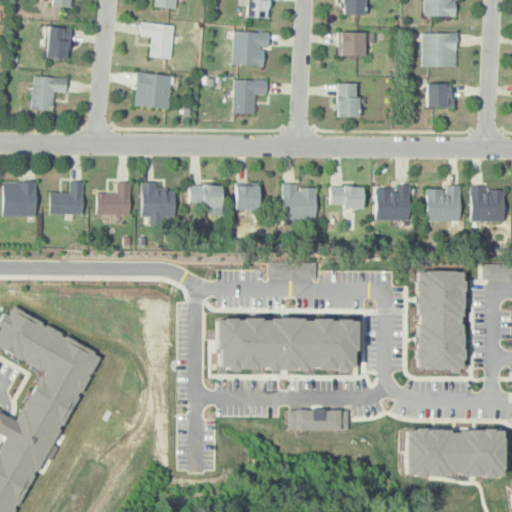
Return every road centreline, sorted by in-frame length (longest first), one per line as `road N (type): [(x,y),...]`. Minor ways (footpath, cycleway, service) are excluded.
road 1 (residential): [(511,394),(413,390),(394,378),(395,299),(391,285),(377,280),(231,284),(152,264),(0,264)]
road 2 (residential): [(0,141),(511,146)]
road 3 (residential): [(489,146),(491,0)]
road 4 (residential): [(300,144),(302,0)]
road 5 (residential): [(97,142),(107,0)]
